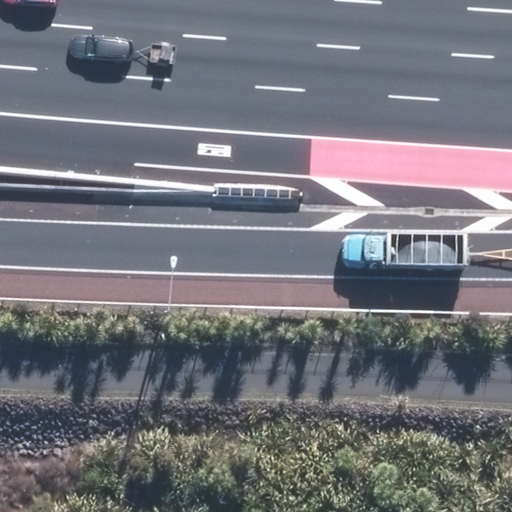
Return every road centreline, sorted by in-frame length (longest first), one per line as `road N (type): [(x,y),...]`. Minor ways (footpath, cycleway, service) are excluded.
road 1 (motorway): [(511,56),(0,13)]
road 2 (motorway): [(511,247),(0,234)]
